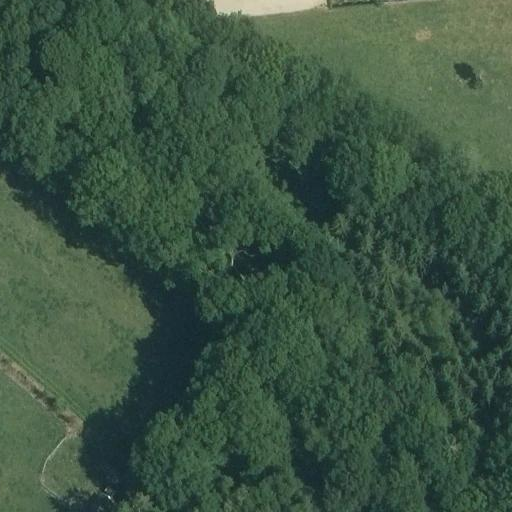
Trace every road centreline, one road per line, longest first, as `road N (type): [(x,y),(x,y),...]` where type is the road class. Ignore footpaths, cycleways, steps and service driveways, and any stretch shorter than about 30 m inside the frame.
road 1 (track): [(430,511),(49,0)]
road 2 (track): [(79,35),(511,263)]
